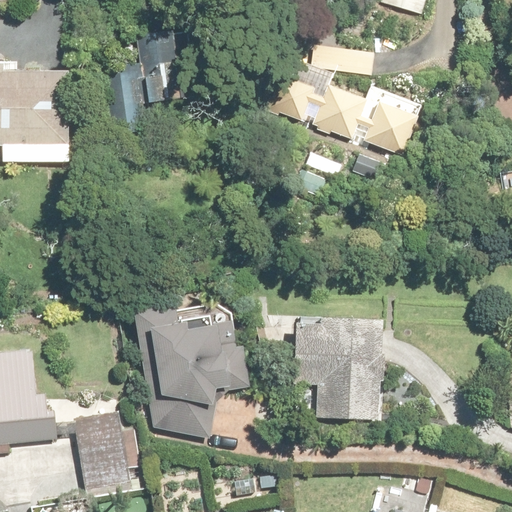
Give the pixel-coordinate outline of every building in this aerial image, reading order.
[(383,0),(382,5),(423,13),(426,0),(383,0)] [(0,50),(0,176),(64,173),(58,48),(0,50)] [(129,136),(151,134),(148,105),(185,101),(182,65),(123,71),(129,136)] [(418,150),(373,130),(385,90),(321,74),(308,102),(286,92),(269,131),(401,189),(418,150)] [(201,322),(122,341),(148,449),(197,467),(218,424),(201,322)] [(381,343),(288,342),(288,409),(313,409),(313,442),(381,443),(381,390),(381,343)] [(116,433),(63,442),(74,509),(127,500),(116,433)] [(0,478),(1,479),(1,465),(46,463),(45,434),(0,435),(0,478)]
